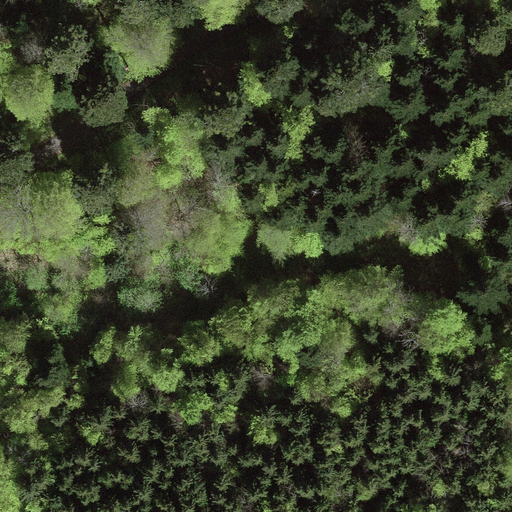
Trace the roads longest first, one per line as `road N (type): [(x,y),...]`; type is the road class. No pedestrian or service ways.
road 1 (motorway): [(10,0),(290,511)]
road 2 (motorway): [(511,502),(235,0)]
road 3 (unclassified): [(0,179),(187,46),(238,19),(309,0)]
road 4 (motorway): [(0,402),(60,511)]
